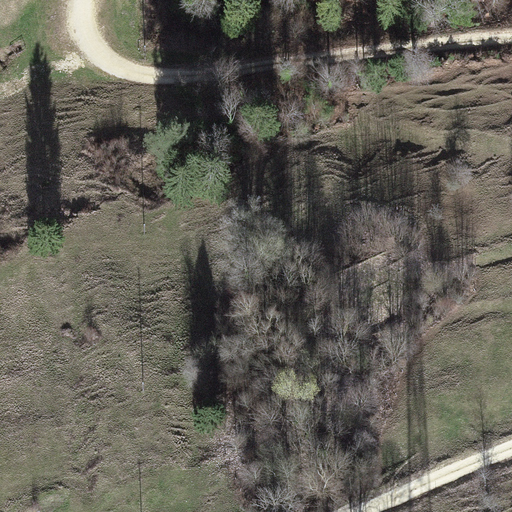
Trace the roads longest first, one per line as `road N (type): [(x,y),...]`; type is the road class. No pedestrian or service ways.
road 1 (track): [(511,32),(273,67),(144,75),(103,55),(76,29),(78,0)]
road 2 (track): [(357,511),(511,448)]
